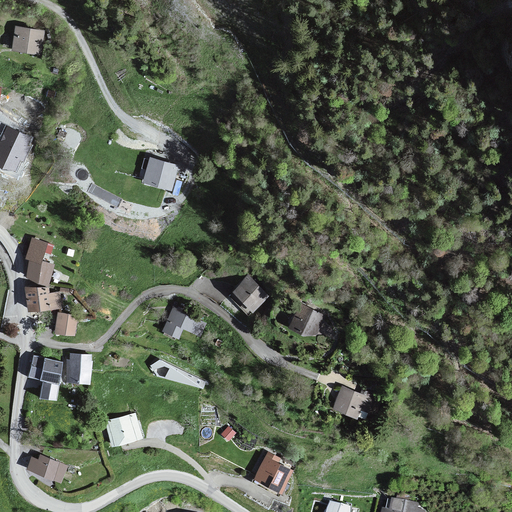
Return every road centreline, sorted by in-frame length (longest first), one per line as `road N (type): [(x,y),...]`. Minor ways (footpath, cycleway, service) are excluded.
road 1 (residential): [(0,232),(19,267),(25,342),(15,460),(27,488),(55,506),(76,508),(172,476),(241,511)]
road 2 (residential): [(178,153),(127,120),(64,15),(33,0)]
